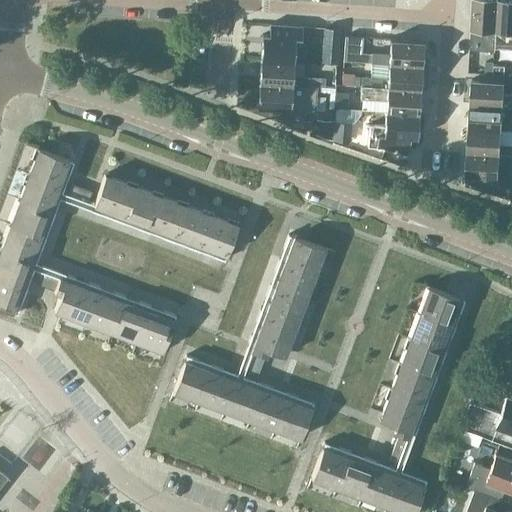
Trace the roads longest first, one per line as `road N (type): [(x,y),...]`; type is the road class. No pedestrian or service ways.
road 1 (tertiary): [(0,75),(138,111),(511,251)]
road 2 (residential): [(182,511),(113,470),(0,347)]
road 3 (residential): [(447,17),(227,3)]
road 4 (residential): [(440,138),(447,17)]
